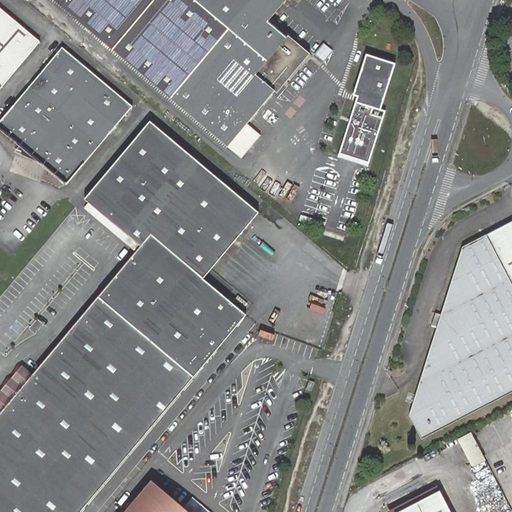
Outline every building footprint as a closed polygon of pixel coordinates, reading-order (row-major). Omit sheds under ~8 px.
[(268,20),(284,0),(53,0),(227,146),(274,90),(276,92),(309,54),(288,35),(287,36),(268,20)] [(0,89),(40,41),(0,7),(0,89)] [(315,53),(325,61),(334,50),(325,42),(315,53)] [(62,47),(0,120),(0,128),(67,184),(133,106),(62,47)] [(394,64),(367,55),(354,95),(358,96),(337,158),(366,167),(385,110),(379,108),(394,64)] [(140,246),(136,251),(133,254),(125,264),(0,412),(0,511),(80,511),(238,323),(246,314),(203,278),(259,212),(150,121),(84,199),(88,202),(140,246)] [(278,192),(287,198),(291,191),(283,185),(278,192)] [(84,208),(136,251),(140,246),(88,202),(84,208)] [(422,439),(511,391),(511,221),(486,234),(462,247),(409,415),(422,439)] [(275,342),(278,334),(261,327),(257,335),(275,342)] [(468,430),(454,437),(468,465),(482,458),(468,430)] [(190,511),(153,480),(125,511),(190,511)] [(450,511),(439,490),(397,511),(450,511)]
